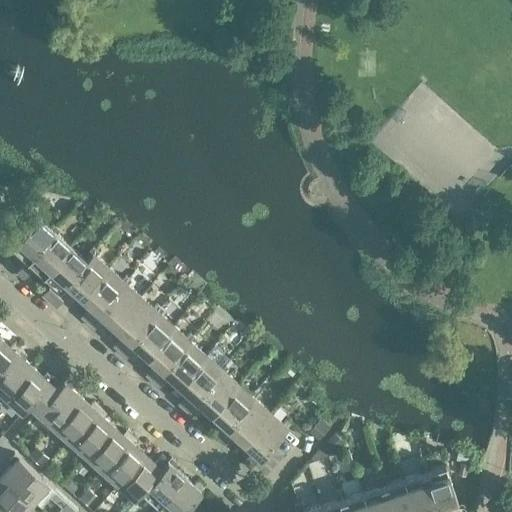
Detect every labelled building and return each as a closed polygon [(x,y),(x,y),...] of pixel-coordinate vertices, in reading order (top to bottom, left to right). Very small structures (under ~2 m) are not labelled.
[(16,237),(8,231),(2,237),(26,259),(56,226),(53,223),(50,227),(36,215),(16,237)] [(56,226),(26,259),(42,274),(69,244),(56,232),(59,228),(56,226)] [(69,244),(42,274),(59,289),(66,282),(66,281),(86,259),(85,258),(69,244)] [(66,281),(66,282),(81,295),(108,265),(95,254),(99,250),(96,248),(92,252),(91,251),(85,258),(86,259),(66,281)] [(23,263),(16,270),(24,277),(30,269),(23,263)] [(108,265),(81,295),(98,310),(128,276),(125,274),(121,277),(108,265)] [(128,276),(98,310),(114,324),(141,294),(127,283),(131,279),(128,276)] [(49,299),(55,292),(48,286),(42,293),(49,299)] [(56,306),(62,298),(55,292),(49,299),(56,306)] [(141,294),(114,324),(130,339),(160,305),(157,302),(154,306),(141,294)] [(160,305),(130,339),(146,353),(173,323),(160,311),(163,308),(160,305)] [(88,321),(94,313),(87,307),(80,314),(88,321)] [(88,321),(95,327),(101,320),(94,313),(88,321)] [(173,323),(146,353),(162,368),(192,334),(190,331),(186,335),(173,323)] [(192,334),(162,368),(179,382),(205,352),(192,340),(196,337),(192,334)] [(0,336),(0,368),(19,347),(14,342),(10,346),(0,336)] [(120,350),(127,342),(119,336),(113,343),(120,350)] [(120,350),(127,356),(133,348),(127,342),(120,350)] [(19,347),(0,368),(0,389),(6,395),(32,365),(23,356),(26,353),(19,347)] [(205,352),(179,382),(195,397),(225,363),(222,360),(219,364),(205,352)] [(225,363),(195,397),(211,411),(238,381),(224,369),(228,366),(225,363)] [(32,365),(6,395),(19,406),(16,410),(19,413),(53,376),(46,370),(43,374),(32,365)] [(152,379),(159,371),(152,365),(145,372),(152,379)] [(152,379),(159,385),(166,377),(159,371),(152,379)] [(67,376),(63,380),(33,413),(37,416),(40,412),(54,424),(80,394),(70,386),(74,382),(67,376)] [(238,381),(211,411),(227,425),(257,392),(254,389),(251,393),(238,381)] [(257,392),(227,425),(243,440),(270,410),(257,398),(260,394),(257,392)] [(90,403),(80,394),(54,424),(67,436),(63,439),(66,442),(100,405),(94,400),(90,403)] [(185,408),(191,400),(184,394),(177,401),(185,408)] [(185,408),(192,414),(198,406),(191,400),(185,408)] [(100,405),(66,442),(69,445),(73,441),(86,453),(112,423),(103,414),(106,411),(100,405)] [(270,410),(243,440),(260,455),(290,421),(286,418),(283,422),(270,410)] [(271,471),(305,434),(291,421),(257,458),(271,471)] [(217,437),(224,429),(216,422),(210,430),(217,437)] [(122,432),(112,423),(86,453),(99,465),(96,468),(99,471),(132,434),(126,429),(122,432)] [(217,437),(224,443),(231,435),(224,429),(217,437)] [(132,434),(99,471),(101,474),(105,470),(118,482),(145,452),(135,443),(138,440),(132,434)] [(331,434),(322,443),(332,452),(340,442),(331,434)] [(14,451),(8,458),(12,461),(3,471),(32,498),(40,506),(50,495),(56,488),(14,451)] [(242,459),(250,466),(256,458),(249,451),(242,459)] [(155,461),(145,452),(118,482),(131,493),(128,497),(131,500),(134,496),(135,496),(141,489),(167,459),(161,454),(155,461)] [(171,455),(167,459),(141,489),(157,503),(183,474),(174,465),(177,461),(171,455)] [(424,459),(420,460),(436,508),(457,501),(445,463),(427,469),(424,459)] [(419,471),(403,477),(414,511),(423,511),(436,508),(420,460),(416,462),(419,471)] [(32,498),(3,471),(0,474),(0,497),(16,511),(22,511),(21,511),(32,498)] [(383,473),(379,474),(391,511),(414,511),(403,477),(386,482),(383,473)] [(194,483),(183,474),(157,503),(166,511),(179,511),(204,485),(197,479),(194,483)] [(378,485),(362,490),(368,511),(391,511),(379,474),(375,475),(378,485)] [(342,486),(338,487),(346,511),(368,511),(362,490),(345,496),(342,486)] [(337,498),(321,504),(323,511),(346,511),(338,487),(334,489),(337,498)] [(63,495),(56,488),(50,495),(61,506),(55,511),(74,511),(78,508),(63,495)] [(16,511),(0,497),(0,511),(16,511)] [(301,500),(297,501),(300,511),(323,511),(321,504),(304,509),(301,500)]
